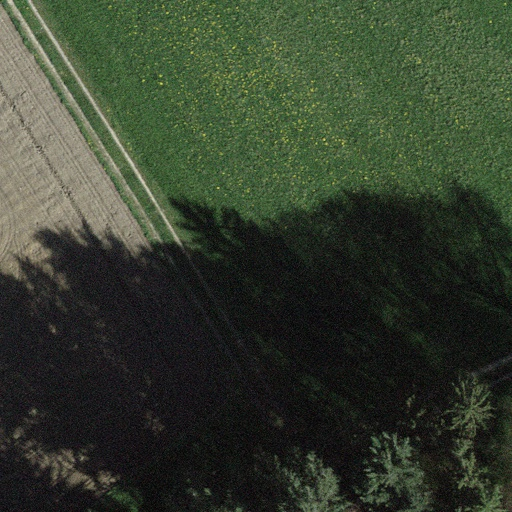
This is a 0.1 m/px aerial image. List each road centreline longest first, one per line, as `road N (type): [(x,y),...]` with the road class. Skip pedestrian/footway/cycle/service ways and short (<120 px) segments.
road 1 (track): [(11,0),(298,448)]
road 2 (track): [(170,511),(511,358)]
